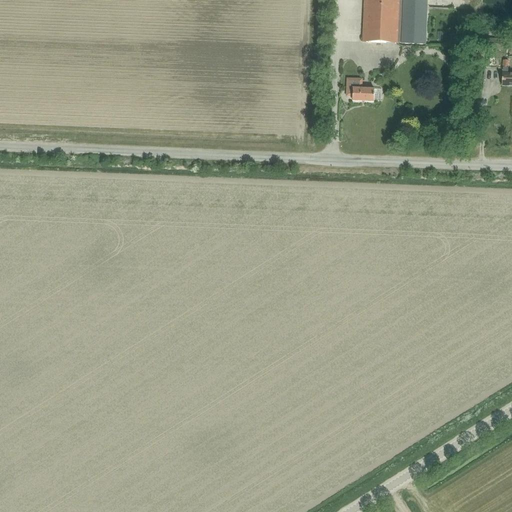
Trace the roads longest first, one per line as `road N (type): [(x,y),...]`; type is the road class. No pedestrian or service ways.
road 1 (unclassified): [(511,167),(0,147)]
road 2 (unclassified): [(350,511),(511,410)]
